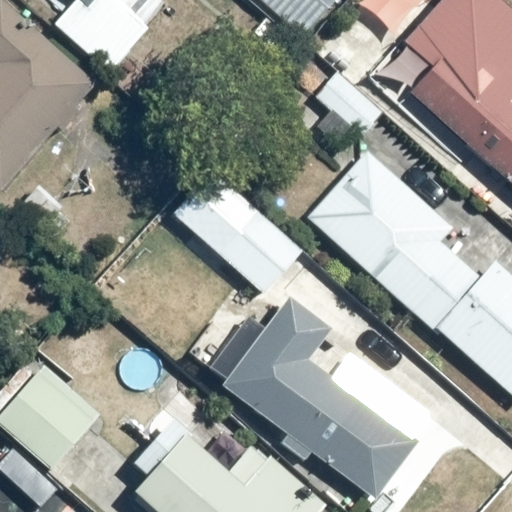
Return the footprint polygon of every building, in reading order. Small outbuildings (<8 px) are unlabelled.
[(0,0),(0,203),(1,205),(103,84),(2,0),(0,0)] [(70,0),(48,30),(116,82),(175,5),(168,0),(70,0)] [(258,0),(307,39),(338,0),(258,0)] [(511,21),(486,0),(432,0),(370,76),(511,192),(511,21)] [(333,67),(308,97),(363,144),(389,114),(333,67)] [(511,276),(362,151),(300,224),(511,402),(511,276)] [(250,209),(211,256),(261,297),(300,250),(250,209)] [(246,318),(215,356),(233,371),(219,388),(367,507),(438,420),(286,297),(260,329),(246,318)] [(30,359),(0,393),(0,430),(59,480),(106,424),(30,359)] [(190,403),(127,468),(138,479),(124,494),(142,511),(326,511),(251,439),(240,450),(190,403)] [(0,446),(0,511),(8,511),(38,477),(0,446)]
